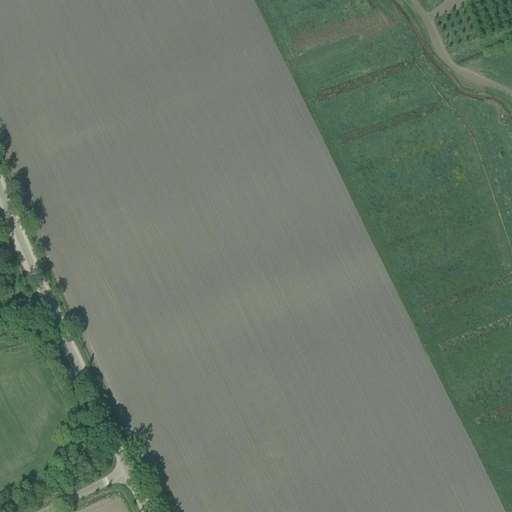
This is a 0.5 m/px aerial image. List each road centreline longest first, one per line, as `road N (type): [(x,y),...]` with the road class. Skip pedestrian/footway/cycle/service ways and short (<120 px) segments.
road 1 (unclassified): [(126,476),(0,184)]
road 2 (track): [(511,93),(453,66),(413,0)]
